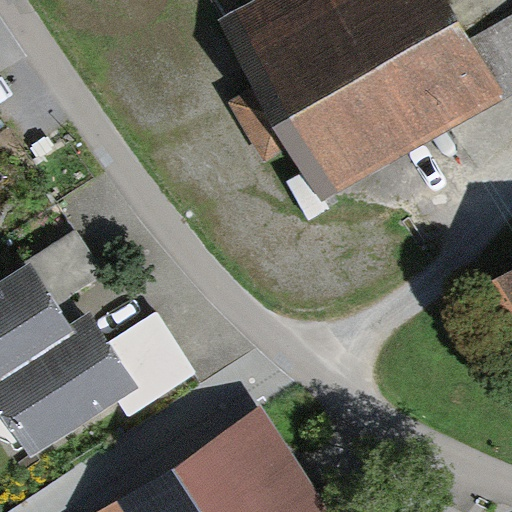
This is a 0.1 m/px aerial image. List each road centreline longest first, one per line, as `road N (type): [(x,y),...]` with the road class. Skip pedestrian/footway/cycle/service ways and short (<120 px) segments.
road 1 (residential): [(10,0),(197,261),(282,346),(317,373),(511,461)]
road 2 (track): [(317,373),(432,284),(511,194)]
